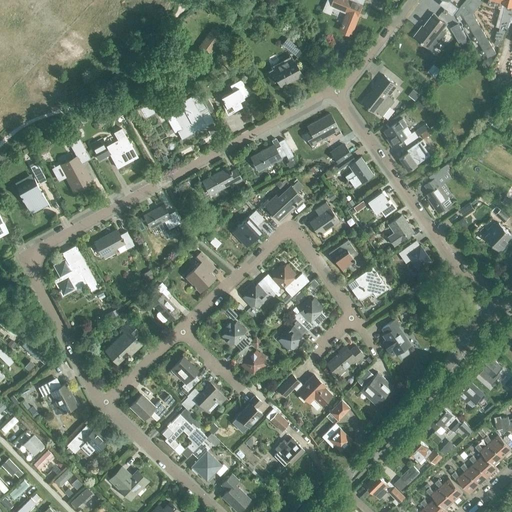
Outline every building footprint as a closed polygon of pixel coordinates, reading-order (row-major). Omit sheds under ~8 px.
[(333,0),(332,6),(348,12),(341,30),(350,34),(350,32),(353,33),(359,17),(358,16),(364,0),(333,0)] [(453,14),(459,7),(449,0),(442,0),(440,4),(453,14)] [(481,0),(467,0),(455,14),(458,16),(462,14),(467,23),(465,24),(468,30),(471,29),(475,35),(473,37),(477,44),(479,42),(483,49),(481,51),(485,57),(487,56),(488,58),(489,57),(490,60),(494,57),(493,55),(496,53),(473,14),(483,2),(481,0)] [(511,0),(489,0),(488,4),(505,8),(503,13),(500,12),(496,26),(499,27),(498,31),(497,30),(495,38),(497,38),(494,44),(499,46),(509,23),(511,12),(511,0)] [(415,36),(428,47),(447,23),(434,14),(421,30),(420,29),(415,36)] [(458,24),(451,28),(459,40),(465,36),(458,24)] [(196,52),(205,58),(223,33),(214,27),(196,52)] [(282,44),(297,56),(307,44),(291,32),(287,38),(282,44)] [(294,60),(291,56),(271,66),(273,69),(266,72),(272,83),(278,80),(280,84),(289,80),(288,79),(292,77),(293,79),(302,74),(294,60)] [(363,103),(376,113),(397,85),(384,75),(373,89),(374,90),(363,103)] [(221,97),(230,112),(242,105),(239,99),(249,93),(241,79),(230,85),(233,90),(221,97)] [(192,98),(199,111),(206,107),(199,94),(192,98)] [(203,117),(192,123),(185,109),(174,115),(182,129),(178,131),(182,139),(207,125),(203,117)] [(337,137),(341,134),(330,114),(308,126),(310,131),(305,134),(313,150),(318,147),(316,143),(334,133),(337,137)] [(415,131),(407,136),(403,130),(408,126),(403,119),(385,131),(389,138),(388,139),(393,146),(404,139),(407,145),(419,137),(415,131)] [(422,134),(424,138),(433,132),(430,128),(422,134)] [(104,141),(98,145),(93,148),(98,159),(110,153),(118,168),(138,157),(126,135),(107,146),(104,141)] [(470,152),(475,156),(489,139),(484,135),(470,152)] [(60,166),(74,192),(93,182),(82,163),(91,158),(79,138),(73,141),(76,146),(73,148),(77,156),(60,166)] [(288,158),(293,155),(284,138),(278,142),(280,145),(276,148),(273,144),(251,157),(258,170),(281,158),(281,157),(286,155),(288,158)] [(401,158),(409,170),(430,156),(424,147),(427,145),(423,139),(408,149),(410,152),(401,158)] [(344,144),(330,153),(337,163),(350,154),(344,144)] [(351,153),(338,163),(338,164),(336,165),(340,170),(348,165),(353,172),(345,177),(349,181),(350,180),(355,188),(361,184),(362,184),(374,175),(361,157),(356,160),(351,153)] [(30,166),(40,184),(47,180),(37,162),(30,166)] [(429,197),(439,212),(453,203),(447,195),(451,192),(445,183),(452,178),(443,165),(426,177),(430,182),(425,185),(432,195),(429,197)] [(236,169),(230,172),(227,168),(203,181),(210,195),(234,181),(235,184),(242,180),(236,169)] [(16,186),(31,214),(49,205),(33,176),(16,186)] [(280,220),(302,199),(290,186),(278,198),(276,196),(269,202),(267,200),(258,208),(268,219),(273,214),(280,220)] [(390,198),(387,199),(382,191),(368,201),(375,211),(380,208),(385,216),(397,208),(390,198)] [(309,222),(319,235),(339,221),(326,202),(315,210),(319,215),(309,222)] [(461,210),(465,216),(475,209),(471,203),(461,210)] [(175,211),(169,214),(163,204),(144,215),(151,228),(163,221),(168,229),(181,222),(175,211)] [(496,214),(505,222),(509,218),(500,209),(496,214)] [(256,236),(262,231),(257,226),(264,219),(256,210),(233,232),(245,245),(256,236)] [(388,237),(394,245),(413,232),(401,215),(388,224),(395,233),(388,237)] [(0,236),(8,232),(0,216),(0,236)] [(501,250),(511,238),(511,234),(499,222),(495,227),(493,225),(489,230),(491,231),(486,236),(487,237),(486,239),(489,241),(491,240),(501,250)] [(126,231),(120,235),(117,229),(94,242),(101,255),(119,246),(122,251),(134,244),(126,231)] [(214,237),(211,242),(216,247),(219,244),(220,242),(214,237)] [(330,252),(342,270),(355,261),(350,254),(355,250),(347,240),(330,252)] [(420,245),(416,241),(399,253),(406,262),(410,259),(418,270),(432,261),(420,245)] [(91,291),(98,287),(75,245),(62,252),(65,258),(53,264),(59,277),(54,280),(62,296),(86,283),(91,291)] [(186,276),(200,291),(215,277),(207,268),(212,263),(201,251),(195,256),(201,262),(186,276)] [(272,290),(276,294),(278,296),(280,294),(278,292),(279,291),(278,290),(283,286),(291,295),(309,280),(302,272),(295,278),(293,276),(295,274),(287,265),(284,268),(281,265),(272,273),(275,276),(267,283),(273,290),(272,290)] [(371,290),(376,297),(388,289),(376,272),(372,267),(359,276),(362,281),(351,289),(358,299),(371,290)] [(267,283),(263,279),(255,287),(252,283),(243,292),(246,295),(243,298),(251,307),(254,304),(257,307),(266,299),(263,296),(268,291),(273,296),(276,294),(272,290),(273,290),(267,283)] [(152,303),(169,320),(179,311),(165,296),(170,291),(162,283),(155,289),(160,296),(152,303)] [(303,327),(307,331),(312,325),(309,321),(311,319),(313,322),(322,313),(320,310),(323,308),(314,298),(311,301),(308,298),(299,307),(302,310),(298,314),(296,313),(293,316),(296,320),(297,320),(303,327)] [(0,319),(0,324),(13,335),(18,330),(3,317),(0,319)] [(409,354),(409,351),(406,348),(410,345),(398,327),(400,325),(396,319),(382,328),(386,334),(383,336),(386,340),(383,343),(388,351),(392,348),(396,355),(397,354),(399,358),(401,359),(409,354)] [(299,339),(307,331),(303,327),(297,320),(296,320),(295,322),(296,324),(290,329),(287,326),(278,335),(281,338),(278,340),(287,349),(290,347),(293,350),(302,341),(299,339)] [(130,351),(132,353),(141,344),(133,335),(138,330),(129,321),(120,329),(124,333),(106,350),(117,363),(130,351)] [(247,344),(247,345),(251,340),(250,338),(248,340),(243,334),(246,331),(237,322),(234,325),(231,321),(222,330),(225,333),(222,336),(231,345),(234,343),(241,350),(247,344)] [(24,345),(37,358),(41,353),(28,341),(24,345)] [(249,346),(247,345),(247,344),(241,350),(236,354),(244,362),(241,365),(250,374),(253,371),(256,374),(264,365),(262,362),(265,359),(256,351),(253,354),(247,348),(249,346)] [(358,361),(365,356),(356,345),(349,351),(346,347),(327,363),(336,374),(355,358),(358,361)] [(13,361),(0,347),(0,356),(9,365),(13,361)] [(478,363),(490,374),(499,364),(487,353),(478,363)] [(43,354),(38,359),(43,364),(48,358),(43,354)] [(182,386),(188,391),(199,379),(194,374),(198,370),(183,357),(172,369),(185,382),(182,386)] [(510,379),(511,380),(511,373),(504,366),(499,371),(509,380),(510,379)] [(357,380),(363,386),(373,374),(367,369),(357,380)] [(361,392),(376,405),(394,386),(378,372),(361,392)] [(324,387),(325,386),(314,375),(303,386),(292,375),(278,390),(284,396),(293,387),(309,403),(314,397),(321,405),(325,401),(327,401),(330,398),(330,396),(331,395),(324,387)] [(66,383),(58,388),(54,380),(39,388),(43,396),(51,392),(63,413),(77,405),(66,383)] [(471,382),(468,385),(464,381),(456,389),(462,395),(460,396),(472,407),(484,394),(471,382)] [(220,404),(226,398),(211,383),(201,394),(194,388),(187,395),(188,396),(181,403),(188,410),(197,400),(209,412),(218,403),(220,404)] [(145,396),(143,398),(140,395),(130,406),(143,419),(153,410),(160,417),(167,410),(158,401),(154,405),(145,396)] [(238,416),(249,427),(262,413),(256,408),(262,402),(255,395),(249,401),(250,403),(238,416)] [(329,412),(338,420),(350,407),(341,399),(329,412)] [(446,424),(455,431),(462,423),(443,406),(428,422),(440,433),(442,433),(445,430),(443,428),(446,424)] [(266,416),(282,431),(289,423),(273,408),(266,416)] [(187,458),(192,453),(203,441),(207,437),(192,423),(191,424),(180,414),(162,432),(167,438),(165,440),(174,449),(179,444),(174,439),(183,430),(189,435),(188,436),(192,441),(181,452),(187,458)] [(18,420),(14,416),(1,428),(5,432),(18,420)] [(511,423),(510,424),(509,417),(501,418),(504,431),(511,430),(511,432),(511,431),(511,423)] [(473,430),(464,422),(459,427),(467,435),(473,430)] [(334,444),(340,450),(351,439),(335,423),(322,435),(333,446),(334,444)] [(96,426),(92,431),(86,425),(67,445),(75,453),(86,441),(97,452),(107,441),(98,434),(101,431),(96,426)] [(489,442),(502,457),(511,449),(499,434),(492,440),(488,435),(484,438),(489,443),(489,442)] [(35,451),(43,444),(43,443),(44,442),(41,437),(39,439),(34,435),(28,441),(31,443),(29,445),(35,451)] [(434,448),(431,452),(427,448),(428,447),(418,437),(406,450),(418,461),(423,456),(424,457),(427,458),(428,456),(435,464),(443,456),(434,448)] [(292,462),(304,450),(292,438),(287,443),(284,440),(279,445),(282,448),(274,456),(285,465),(290,460),(292,462)] [(203,441),(192,453),(199,459),(192,466),(207,481),(215,472),(220,476),(228,467),(223,463),(222,465),(207,450),(210,447),(203,441)] [(493,465),(494,465),(502,457),(489,442),(489,443),(483,448),(479,443),(475,446),(480,452),(481,451),(484,454),(493,465)] [(39,469),(53,454),(47,449),(34,463),(39,469)] [(497,469),(494,465),(493,465),(484,454),(478,460),(473,455),(470,458),(474,463),(475,462),(488,477),(497,469)] [(1,465),(11,475),(14,472),(18,477),(23,472),(9,458),(1,465)] [(479,485),(488,477),(475,462),(474,463),(469,468),(464,463),(461,466),(465,471),(466,470),(479,485)] [(401,476),(408,483),(420,472),(413,465),(401,476)] [(137,470),(131,476),(122,467),(110,480),(131,500),(148,481),(137,470)] [(59,486),(73,473),(67,468),(54,480),(59,486)] [(470,493),(479,485),(466,470),(465,471),(460,476),(455,471),(452,474),(456,480),(457,479),(470,493)] [(366,485),(386,505),(391,499),(384,492),(387,489),(384,486),(387,483),(378,473),(366,485)] [(222,496),(238,511),(250,499),(235,484),(239,480),(232,474),(222,485),(228,491),(222,496)] [(441,486),(453,501),(463,492),(450,478),(443,484),(439,479),(435,482),(439,487),(441,486)] [(29,485),(24,480),(11,492),(16,497),(24,489),(26,490),(28,489),(26,487),(29,485)] [(87,486),(70,502),(76,508),(93,492),(87,486)] [(445,509),(453,501),(441,486),(439,487),(434,492),(430,487),(426,490),(431,495),(432,495),(435,498),(445,509)] [(26,511),(36,503),(31,498),(16,511),(26,511)] [(447,511),(445,509),(435,498),(428,504),(424,499),(420,502),(425,507),(426,506),(431,511),(447,511)] [(179,511),(170,502),(160,511),(179,511)]
